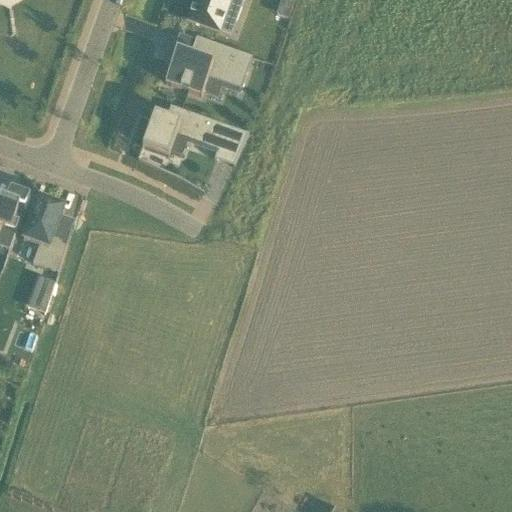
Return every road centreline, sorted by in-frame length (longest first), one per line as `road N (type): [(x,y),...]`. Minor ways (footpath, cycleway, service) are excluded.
road 1 (residential): [(61,170),(120,0)]
road 2 (residential): [(197,230),(61,170)]
